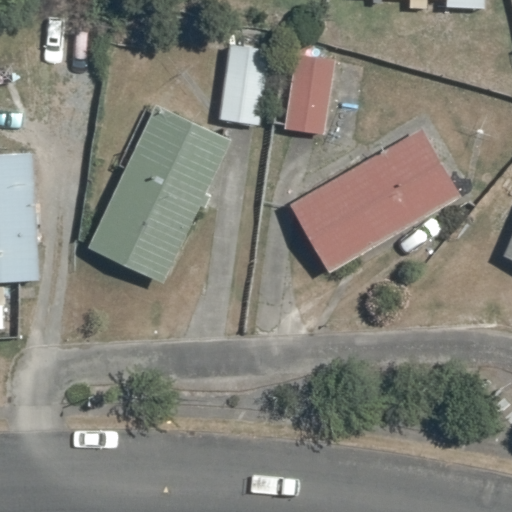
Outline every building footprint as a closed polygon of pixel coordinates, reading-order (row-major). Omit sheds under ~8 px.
[(453,0),(453,10),(504,11),(504,0),(453,0)] [(271,50),(229,46),(223,119),(265,123),(271,50)] [(338,57),(294,51),(289,87),(281,86),(275,124),(328,131),(338,57)] [(233,135),(159,105),(100,248),(174,279),(222,162),(233,135)] [(472,195),(432,126),(298,204),(337,272),(472,195)] [(0,279),(46,278),(41,153),(0,154),(0,279)]
